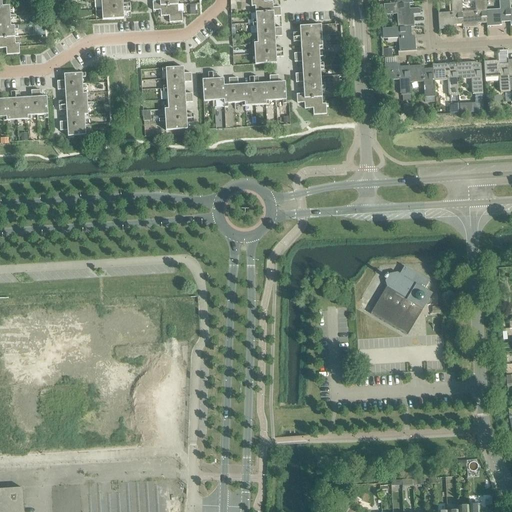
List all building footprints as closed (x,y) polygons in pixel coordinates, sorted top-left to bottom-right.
[(95,9),(95,10),(130,8),(130,3),(122,4),(122,0),(100,0),(101,8),(95,9)] [(255,7),(255,13),(280,12),(280,7),(273,8),(272,2),(264,2),(263,0),(250,0),(251,7),(255,7)] [(462,13),(461,1),(461,0),(436,0),(438,29),(453,28),(453,25),(462,24),(462,13)] [(474,0),(476,12),(462,13),(462,24),(462,28),(477,27),(477,23),(486,23),(485,11),(486,11),(484,0),(474,0)] [(498,0),(500,10),(486,11),(485,11),(486,23),(486,26),(501,25),(501,22),(510,21),(509,10),(510,10),(508,0),(498,0)] [(397,14),(398,28),(409,28),(413,28),(412,15),(420,14),(420,9),(408,10),(408,4),(396,4),(383,5),(384,15),(397,14)] [(177,5),(152,6),(152,11),(160,11),(160,17),(168,16),(169,23),(182,22),(181,12),(178,12),(177,5)] [(0,17),(16,17),(16,15),(9,16),(9,6),(2,7),(0,7),(0,17)] [(130,8),(95,10),(95,11),(101,11),(102,20),(123,19),(123,13),(130,12),(130,8)] [(252,21),(252,24),(274,22),(273,17),(281,16),(280,12),(255,13),(256,20),(252,21)] [(0,27),(10,27),(10,18),(16,18),(16,17),(0,17),(0,27)] [(35,21),(29,21),(29,25),(32,25),(39,25),(39,17),(35,17),(35,21)] [(256,27),(256,34),(282,32),(281,28),(274,28),(274,22),(252,24),(252,27),(256,27)] [(39,25),(32,25),(33,36),(45,35),(44,30),(40,31),(39,25)] [(292,33),(293,38),(318,36),(317,29),(321,29),(321,25),(299,27),(300,33),(292,33)] [(0,38),(14,37),(14,30),(18,30),(17,26),(10,27),(0,27),(0,38)] [(398,28),(382,29),(382,39),(398,38),(399,52),(414,51),(414,36),(410,36),(409,28),(398,28)] [(253,41),(253,44),(275,43),(275,37),(282,37),(282,32),(256,34),(257,41),(253,41)] [(300,42),(301,48),(322,46),(322,43),(318,43),(318,36),(293,38),(293,42),(300,42)] [(14,37),(0,38),(0,48),(6,48),(6,55),(19,54),(19,47),(18,44),(15,44),(14,37)] [(257,47),(258,54),(283,53),(283,48),(275,49),(275,43),(253,44),(254,47),(257,47)] [(294,54),(294,58),(319,57),(319,50),(322,50),(322,46),(301,48),(301,53),(294,54)] [(283,53),(258,54),(258,61),(255,61),(255,65),(276,64),(276,57),(283,57),(283,53)] [(302,62),(302,68),(323,67),(323,63),(320,64),(319,57),(294,58),(294,63),(302,62)] [(507,65),(498,65),(498,62),(483,63),(484,78),(499,77),(500,93),(510,92),(509,76),(508,76),(507,65)] [(456,64),(456,68),(457,80),(471,79),(472,95),(474,95),(482,94),(480,66),(471,67),(471,63),(456,64)] [(409,83),(408,67),(399,68),(399,64),(384,65),(385,81),(399,80),(400,96),(402,96),(403,102),(411,101),(409,83)] [(432,66),(432,69),(433,81),(447,80),(448,96),(458,96),(457,80),(456,68),(447,68),(447,65),(432,66)] [(423,66),(408,67),(409,83),(423,82),(424,98),(434,97),(433,81),(432,69),(423,70),(423,66)] [(295,74),(295,79),(320,77),(320,70),(324,70),(323,67),(302,68),(302,74),(295,74)] [(165,72),(166,79),(191,78),(191,73),(183,74),(183,68),(161,69),(162,73),(165,72)] [(213,107),(214,107),(212,72),(208,73),(208,80),(202,80),(203,102),(212,101),(213,107)] [(215,101),(224,101),(223,86),(224,86),(223,79),(217,79),(217,72),(212,72),(214,107),(215,107),(215,101)] [(57,82),(57,86),(82,85),(82,78),(85,78),(85,74),(63,75),(64,81),(57,82)] [(270,83),(264,84),(265,105),(268,105),(268,101),(275,101),(273,76),(269,76),(270,83)] [(278,76),(273,76),(275,101),(282,101),(282,104),(286,104),(285,82),(278,83),(278,76)] [(249,85),(243,85),(245,107),(248,106),(248,103),(255,102),(253,77),(248,77),(249,85)] [(258,77),(253,77),(255,102),(261,102),(262,105),(265,105),(264,84),(258,84),(258,77)] [(303,83),(303,88),(325,87),(324,84),(321,84),(320,77),(295,79),(296,83),(303,83)] [(162,86),(163,90),(184,88),(184,83),(191,82),(191,78),(166,79),(166,86),(162,86)] [(224,101),(224,108),(228,108),(227,104),(234,104),(233,78),(228,79),(229,86),(224,86),(223,86),(224,101)] [(237,78),(233,78),(234,104),(241,103),(241,107),(245,107),(243,85),(238,85),(237,78)] [(64,90),(65,96),(86,95),(86,91),(82,92),(82,85),(57,86),(57,90),(64,90)] [(296,95),(297,99),(322,97),(321,91),(325,90),(325,87),(303,88),(304,94),(296,95)] [(166,93),(167,100),(192,98),(192,94),(185,94),(184,88),(163,90),(163,93),(166,93)] [(40,90),(35,91),(37,116),(44,115),(44,119),(48,119),(46,97),(40,98),(40,90)] [(31,98),(25,98),(27,120),(30,120),(30,116),(37,116),(35,91),(31,91),(31,98)] [(11,99),(5,100),(6,121),(10,121),(10,118),(16,117),(15,92),(10,92),(11,99)] [(19,92),(15,92),(16,117),(23,117),(23,120),(27,120),(25,98),(20,99),(19,92)] [(475,104),(459,105),(460,114),(483,112),(482,94),(474,95),(475,104)] [(58,102),(58,106),(93,104),(93,103),(87,103),(86,95),(65,96),(65,102),(58,102)] [(501,96),(486,97),(486,105),(501,104),(501,96)] [(322,97),(297,99),(297,103),(304,103),(304,109),(313,109),(313,115),(326,114),(326,108),(326,104),(322,104),(322,97)] [(164,107),(164,110),(185,109),(185,103),(192,103),(192,98),(167,100),(167,106),(164,107)] [(65,110),(66,116),(87,115),(87,106),(93,106),(93,104),(58,106),(58,111),(65,110)] [(158,119),(158,120),(193,119),(193,114),(186,114),(185,109),(164,110),(164,119),(158,119)] [(150,111),(142,112),(143,122),(150,121),(150,111)] [(59,122),(59,127),(84,125),(84,118),(88,118),(87,115),(66,116),(66,122),(59,122)] [(193,119),(158,120),(158,122),(164,122),(165,131),(187,130),(186,123),(193,123),(193,119)] [(84,125),(59,127),(59,131),(67,131),(67,137),(89,136),(88,132),(85,132),(84,125)] [(382,295),(370,314),(407,336),(422,310),(425,305),(426,306),(429,305),(431,303),(430,300),(429,299),(432,294),(424,289),(429,282),(404,267),(399,274),(397,273),(389,275),(384,281),(387,289),(390,291),(388,293),(382,295)] [(0,511),(23,511),(22,489),(0,490),(0,511)]
